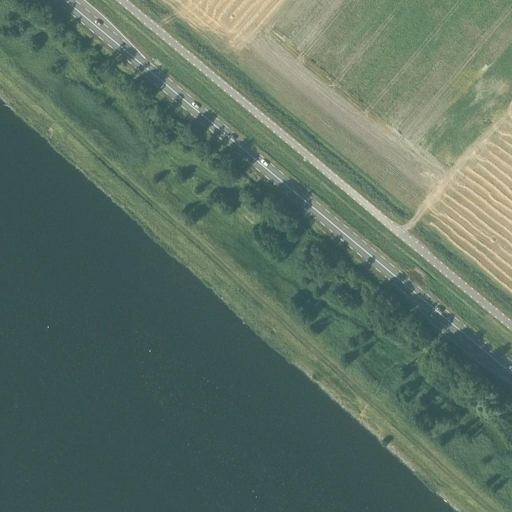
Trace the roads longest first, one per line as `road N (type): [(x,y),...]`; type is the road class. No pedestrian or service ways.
road 1 (primary): [(511,374),(63,0)]
road 2 (unclassified): [(511,326),(120,0)]
